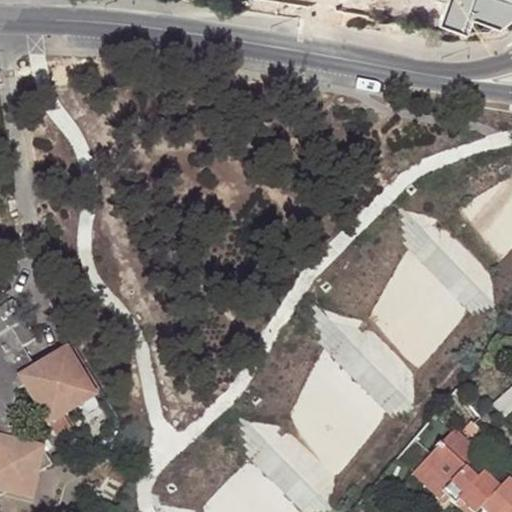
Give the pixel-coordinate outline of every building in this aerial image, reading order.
[(36,340),(12,302),(0,309),(0,495),(51,464),(32,432),(8,426),(15,392),(25,387),(56,439),(72,429),(61,413),(91,394),(65,350),(34,368),(22,348),(36,340)] [(502,417),(511,407),(511,386),(491,406),(502,417)] [(455,412),(465,405),(457,393),(448,403),(455,412)] [(453,431),(422,465),(447,488),(441,495),(458,511),(462,507),(467,511),(477,511),(499,489),(481,473),(476,479),(465,469),(479,454),(453,431)] [(441,495),(447,488),(422,465),(411,477),(436,500),(441,495)] [(511,511),(511,485),(507,481),(499,489),(477,511),(511,511)]
